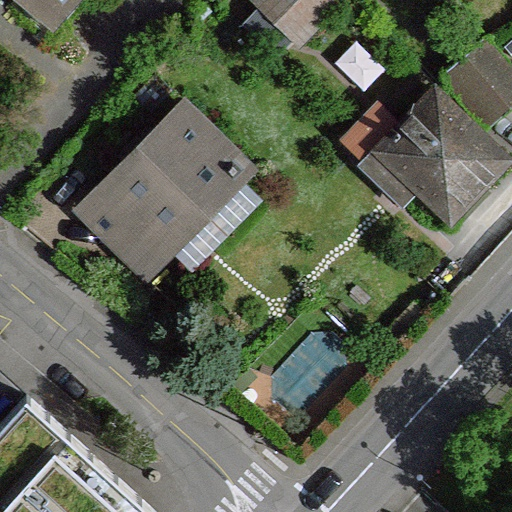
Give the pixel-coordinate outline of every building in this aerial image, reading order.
[(37,0),(53,14),(64,0),(37,0)] [(263,0),(302,38),(337,0),(263,0)] [(511,61),(493,39),(451,74),(487,121),(511,99),(511,61)] [(355,132),(377,153),(366,164),(407,198),(420,183),(452,216),(507,157),(438,89),(411,117),(390,96),(355,132)] [(187,107),(108,185),(164,241),(171,235),(236,170),(242,163),(187,107)] [(261,196),(236,170),(171,235),(196,260),(261,196)] [(164,241),(108,185),(87,206),(143,262),(164,241)] [(0,511),(129,511),(140,500),(9,383),(0,392),(0,511)]
